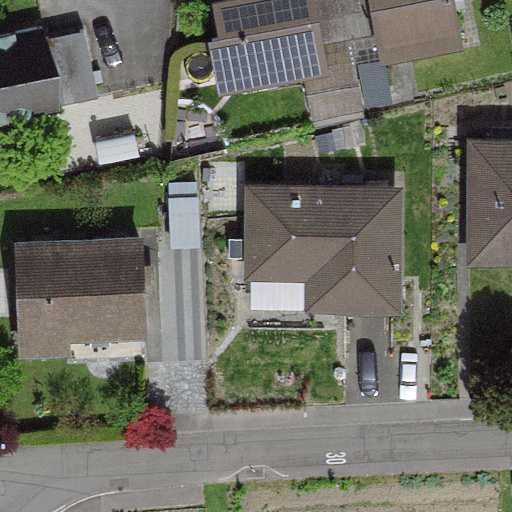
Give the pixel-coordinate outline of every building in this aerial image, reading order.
[(318,56),(315,43),(344,37),(336,0),(227,0),(228,2),(214,5),(221,38),(209,40),(217,87),(243,82),(241,70),(318,56)] [(453,30),(446,0),(336,0),(344,37),(373,32),(376,45),(453,30)] [(0,120),(27,115),(26,112),(50,107),(34,28),(10,33),(9,30),(0,32),(0,120)] [(359,117),(348,61),(299,72),(309,129),(359,117)] [(511,142),(469,142),(468,257),(511,256),(511,142)] [(387,194),(250,192),(249,269),(326,270),(326,300),(386,300),(387,194)] [(46,252),(12,253),(15,347),(62,344),(61,330),(138,327),(135,242),(46,246),(46,252)]
